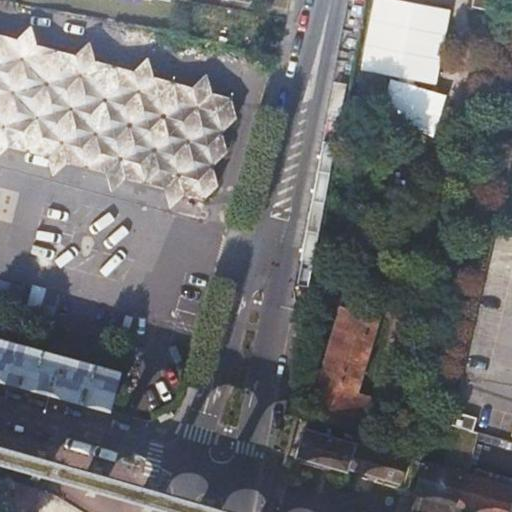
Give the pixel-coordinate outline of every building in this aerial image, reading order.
[(374,0),(365,69),(442,80),(452,4),(420,0),(374,0)] [(476,0),(475,9),(507,16),(510,0),(476,0)] [(508,52),(511,37),(486,32),(483,47),(508,52)] [(0,143),(203,199),(218,187),(212,169),(227,151),(219,132),(237,118),(230,99),(0,34),(0,143)] [(446,100),(392,84),(381,119),(434,136),(446,100)] [(511,240),(495,237),(449,425),(453,427),(478,434),(511,443),(511,240)] [(315,421),(363,435),(375,398),(358,393),(381,318),(363,313),(343,307),(309,420),(315,421)] [(0,383),(108,414),(119,375),(0,341),(0,383)] [(381,450),(383,441),(363,435),(315,421),(312,428),(307,428),(297,457),(348,472),(349,470),(401,484),(408,459),(381,450)] [(444,458),(468,465),(478,434),(453,427),(444,458)] [(294,438),(296,431),(289,429),(287,435),(294,438)] [(511,489),(424,465),(410,511),(450,511),(453,504),(482,511),(506,511),(511,491),(511,489)] [(12,475),(0,471),(0,511),(33,511),(37,489),(11,480),(12,475)]
